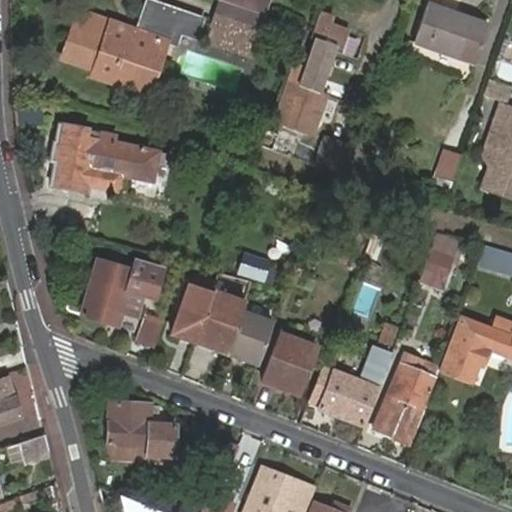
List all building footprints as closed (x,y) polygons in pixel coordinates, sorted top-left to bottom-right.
[(83,10),(67,57),(141,83),(157,37),(165,40),(178,44),(181,36),(199,42),(207,18),(153,0),(146,0),(136,30),(83,10)] [(222,0),(226,1),(230,2),(268,15),(272,0),(222,0)] [(430,0),(416,40),(474,61),(488,22),(430,0)] [(230,2),(226,1),(217,27),(260,40),(269,15),(268,15),(258,12),(230,2)] [(148,86),(165,40),(157,37),(141,83),(148,86)] [(339,45),(319,39),(289,121),(304,127),(317,90),(323,92),(339,45)] [(488,82),(484,94),(506,102),(510,89),(488,82)] [(511,107),(502,103),(486,144),(511,153),(511,168),(505,166),(496,188),(511,194),(511,107)] [(42,107),(16,109),(18,125),(43,123),(42,107)] [(56,162),(52,185),(88,191),(94,195),(106,197),(108,189),(118,191),(122,186),(124,178),(155,185),(162,151),(117,142),(118,134),(102,131),(60,124),(58,142),(55,142),(51,160),(56,162)] [(305,137),(271,124),(264,144),(297,157),(305,137)] [(326,136),(316,165),(344,175),(354,145),(326,136)] [(511,153),(486,144),(483,152),(489,162),(482,183),(496,188),(505,166),(511,168),(511,153)] [(432,174),(453,181),(463,154),(442,146),(432,174)] [(440,232),(435,243),(441,244),(453,247),(457,237),(440,232)] [(429,260),(446,266),(453,247),(441,244),(435,243),(429,260)] [(511,257),(486,250),(479,269),(511,277),(511,257)] [(273,262),(245,253),(238,276),(266,282),(273,262)] [(100,260),(85,315),(118,325),(128,292),(157,301),(166,270),(138,261),(134,271),(100,260)] [(429,260),(417,290),(436,297),(447,267),(446,266),(429,260)] [(173,333),(196,341),(215,290),(194,283),(190,294),(187,293),(173,333)] [(196,341),(228,353),(243,311),(246,301),(215,290),(196,341)] [(228,353),(259,364),(266,345),(274,322),(243,311),(228,353)] [(164,322),(150,317),(140,343),(155,348),(164,322)] [(483,367),(490,349),(510,357),(511,357),(511,320),(508,319),(503,332),(463,317),(445,370),(473,381),(479,366),(483,367)] [(282,333),(263,381),(299,395),(318,346),(282,333)] [(412,443),(438,376),(400,362),(376,428),(412,443)] [(335,371),(321,409),(362,425),(379,379),(372,377),(369,384),(335,371)] [(0,423),(22,417),(16,399),(9,380),(0,382),(0,423)] [(151,403),(119,402),(109,402),(110,443),(115,463),(176,466),(179,423),(151,422),(151,411),(160,411),(160,406),(151,406),(151,403)] [(208,432),(199,451),(218,458),(225,439),(208,432)] [(52,451),(47,433),(20,442),(26,459),(52,451)] [(263,466),(244,511),(302,511),(312,486),(296,479),(263,466)] [(231,511),(235,501),(206,492),(198,511),(231,511)] [(162,511),(124,497),(128,511),(162,511)] [(15,511),(12,499),(0,502),(0,511),(15,511)] [(315,502),(311,511),(349,511),(352,507),(335,500),(332,508),(315,502)]
